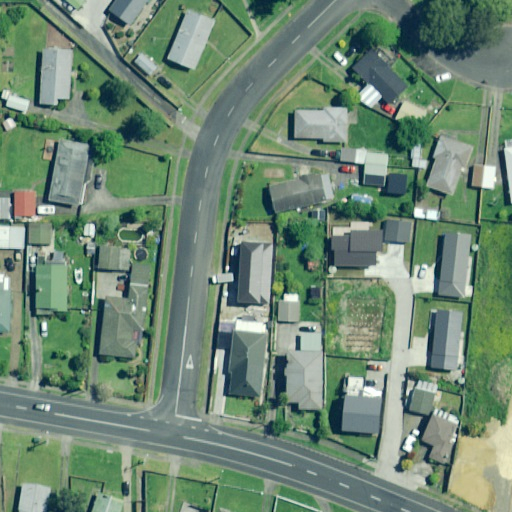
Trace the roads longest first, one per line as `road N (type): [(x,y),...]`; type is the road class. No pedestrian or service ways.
road 1 (residential): [(335,0),(247,86),(217,139),(197,206),(173,435)]
road 2 (residential): [(173,435),(265,456),(407,511)]
road 3 (residential): [(0,403),(173,435)]
road 4 (residential): [(505,57),(445,53),(394,0)]
